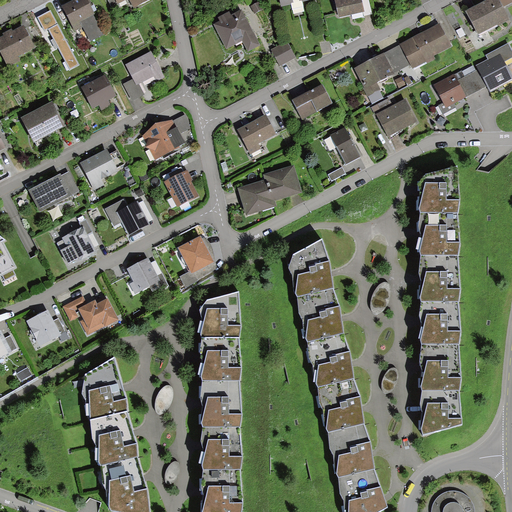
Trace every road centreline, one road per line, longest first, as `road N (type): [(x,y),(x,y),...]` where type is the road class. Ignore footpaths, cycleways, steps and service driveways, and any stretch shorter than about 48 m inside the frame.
road 1 (residential): [(511,138),(439,139),(244,239),(229,237),(219,208)]
road 2 (residential): [(446,0),(201,123)]
road 3 (residential): [(0,315),(219,208)]
road 4 (residential): [(0,189),(194,92)]
road 5 (residential): [(410,511),(432,471),(511,455)]
